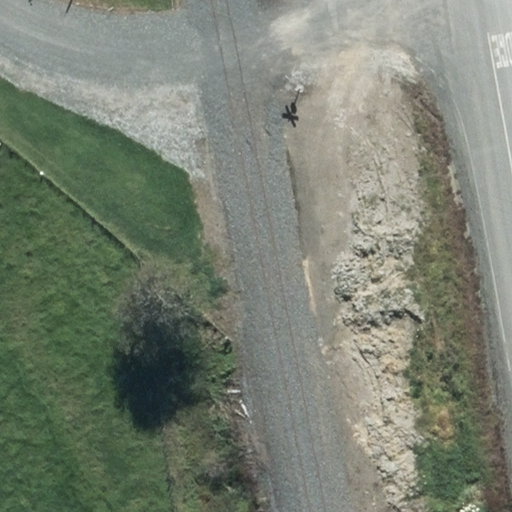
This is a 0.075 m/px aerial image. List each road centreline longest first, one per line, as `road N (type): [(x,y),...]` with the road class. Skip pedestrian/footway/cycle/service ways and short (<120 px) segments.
road 1 (residential): [(0,3),(75,39),(188,53),(230,50),(428,0)]
road 2 (unclassified): [(484,0),(511,166)]
